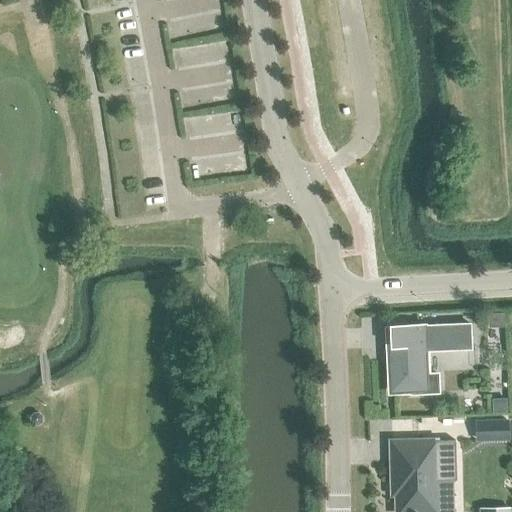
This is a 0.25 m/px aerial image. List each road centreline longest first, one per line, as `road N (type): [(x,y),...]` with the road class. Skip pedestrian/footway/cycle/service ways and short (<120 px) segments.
road 1 (residential): [(331,290),(317,221),(285,157),(252,0)]
road 2 (residential): [(336,511),(331,290)]
road 3 (residential): [(331,290),(511,281)]
